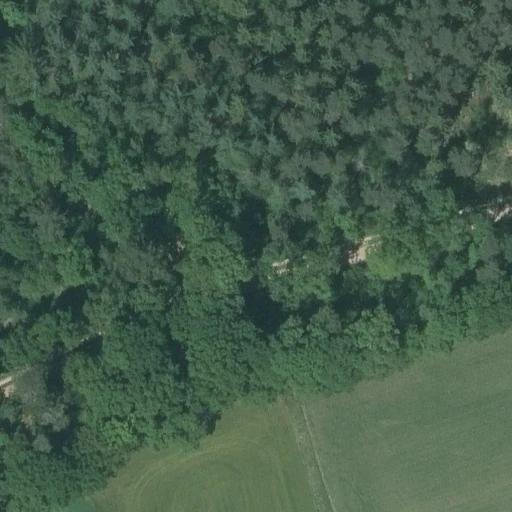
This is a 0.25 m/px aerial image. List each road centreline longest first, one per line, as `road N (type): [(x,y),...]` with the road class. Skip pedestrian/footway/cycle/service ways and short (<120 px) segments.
road 1 (track): [(511,211),(218,296)]
road 2 (track): [(218,296),(0,396)]
